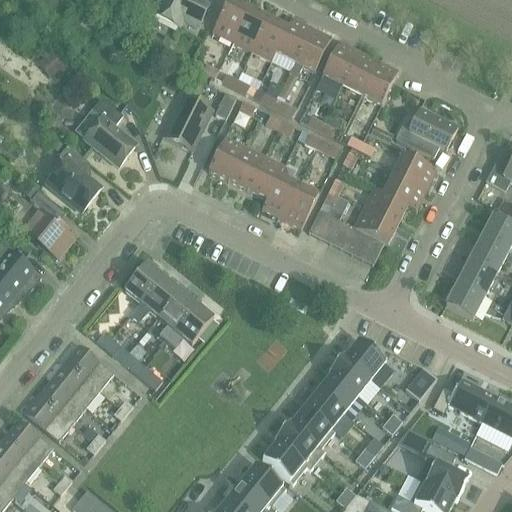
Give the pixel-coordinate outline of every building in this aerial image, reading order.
[(183,21),(198,28),(209,5),(199,0),(160,0),(153,15),(180,28),(183,21)] [(212,35),(232,45),(249,12),(229,2),(212,35)] [(249,12),(232,45),(252,55),(268,22),(249,12)] [(268,22),(252,55),(272,65),(276,56),(275,55),(287,32),(268,22)] [(275,55),(276,56),(295,65),(312,32),(292,22),(287,32),(275,55)] [(312,32),(295,65),(288,76),(295,80),(297,81),(302,69),(315,75),(332,42),(312,32)] [(323,79),(343,89),(359,56),(339,46),(323,79)] [(54,51),(43,61),(55,75),(67,65),(54,51)] [(359,56),(343,89),(362,99),(378,66),(359,56)] [(378,66),(362,99),(382,109),(393,86),(398,76),(378,66)] [(214,81),(218,73),(206,67),(202,75),(211,79),(214,81)] [(281,90),(276,102),(283,105),(295,80),(288,76),(281,90)] [(222,85),(234,91),(238,83),(226,77),(222,85)] [(238,83),(234,91),(245,97),(250,89),(238,83)] [(250,100),(260,104),(272,110),(276,102),(264,96),(257,92),(255,91),(250,100)] [(225,96),(214,117),(225,122),(236,101),(225,95),(225,96)] [(212,113),(194,104),(183,99),(163,139),(191,154),(212,113)] [(114,111),(101,100),(91,112),(101,120),(84,141),(98,153),(118,169),(136,147),(114,129),(122,118),(114,111)] [(272,110),(283,116),(292,120),(296,112),(283,105),(276,102),(272,110)] [(251,119),(256,111),(243,104),(239,113),(251,119)] [(458,131),(424,114),(420,112),(409,133),(408,134),(401,130),(395,143),(421,156),(433,162),(439,151),(446,154),(458,131)] [(267,126),(278,132),(282,124),(271,118),(267,126)] [(307,128),(319,133),(323,125),(311,120),(307,128)] [(282,124),(278,132),(290,138),(294,130),(282,124)] [(323,125),(319,133),(331,139),(335,131),(323,125)] [(373,130),(369,138),(388,148),(392,140),(373,130)] [(305,146),(317,152),(321,144),(309,137),(305,146)] [(208,173),(227,183),(244,150),(225,139),(208,173)] [(352,150),(358,153),(363,145),(351,139),(347,147),(352,150)] [(317,152),(329,158),(336,162),(341,154),(321,144),(317,152)] [(363,145),(358,153),(370,159),(374,151),(363,145)] [(73,207),(82,214),(101,190),(81,174),(89,165),(67,147),(59,158),(64,162),(46,185),(73,207)] [(244,150),(227,183),(247,193),(264,159),(244,150)] [(511,160),(501,155),(485,185),(504,195),(509,185),(511,186),(511,160)] [(351,172),(357,160),(350,156),(343,168),(351,172)] [(403,157),(393,177),(426,194),(436,174),(417,164),(403,157)] [(247,193),(265,202),(266,203),(278,179),(279,179),(284,170),(264,159),(247,193)] [(383,197),(407,209),(415,213),(426,194),(393,177),(383,197)] [(266,203),(265,202),(260,211),(280,222),(297,189),(279,179),(278,179),(266,203)] [(336,183),(330,194),(338,198),(344,187),(336,183)] [(30,187),(22,197),(29,203),(37,193),(30,187)] [(297,189),(280,222),(300,232),(317,199),(297,189)] [(373,192),(363,212),(397,229),(407,209),(383,197),(373,192)] [(74,238),(62,228),(57,225),(65,215),(37,193),(29,203),(40,211),(24,230),(25,231),(39,242),(36,246),(38,248),(56,262),(74,238)] [(320,215),(327,219),(332,210),(338,198),(330,194),(320,215)] [(497,214),(511,220),(511,217),(511,206),(503,202),(497,214)] [(363,212),(353,232),(361,236),(372,241),(383,247),(387,248),(397,229),(363,212)] [(319,214),(307,236),(318,241),(329,220),(327,219),(320,215),(319,214)] [(329,220),(318,241),(329,247),(340,225),(329,220)] [(511,230),(492,220),(480,242),(507,257),(511,247),(511,230)] [(340,225),(329,247),(339,252),(351,231),(340,225)] [(351,231),(339,252),(350,258),(361,236),(353,232),(351,231)] [(361,236),(350,258),(361,263),(372,241),(361,236)] [(372,241),(361,263),(372,269),(383,247),(372,241)] [(480,242),(468,264),(496,278),(507,257),(480,242)] [(40,281),(40,280),(22,265),(0,247),(0,248),(1,250),(0,251),(0,318),(7,310),(10,312),(10,311),(9,310),(16,302),(19,305),(20,304),(19,303),(28,291),(29,291),(38,280),(40,281)] [(468,264),(457,286),(484,300),(496,278),(468,264)] [(123,293),(140,307),(163,280),(146,266),(125,290),(123,293)] [(163,280),(140,307),(141,307),(130,320),(139,326),(149,314),(157,321),(179,294),(163,280)] [(472,323),(484,300),(457,286),(445,308),(472,323)] [(179,294),(157,321),(167,329),(158,338),(166,344),(196,308),(179,294)] [(511,327),(511,325),(511,303),(510,302),(506,311),(501,322),(511,327)] [(196,308),(166,344),(174,350),(182,341),(191,349),(213,322),(196,308)] [(97,344),(96,345),(103,351),(110,342),(104,337),(97,344)] [(103,351),(120,364),(127,356),(110,342),(103,351)] [(342,360),(342,361),(371,384),(385,367),(381,364),(384,361),(375,354),(373,357),(358,345),(344,362),(342,360)] [(64,366),(99,394),(113,377),(78,348),(64,366)] [(120,364),(129,371),(137,378),(144,370),(136,362),(127,356),(120,364)] [(342,361),(328,378),(357,402),(371,384),(342,361)] [(50,382),(85,411),(99,394),(64,366),(50,382)] [(161,384),(144,370),(137,378),(154,393),(161,384)] [(423,372),(405,394),(419,405),(436,384),(437,383),(423,372)] [(329,380),(316,397),(343,419),(357,402),(328,378),(327,379),(329,380)] [(37,399),(72,428),(85,411),(50,382),(37,399)] [(442,391),(431,412),(443,418),(447,409),(448,410),(448,409),(481,426),(494,401),(461,384),(461,383),(460,383),(453,396),(442,391)] [(316,397),(303,413),(333,438),(334,437),(330,434),(343,419),(316,397)] [(58,445),(72,428),(37,399),(23,416),(58,445)] [(511,409),(494,401),(481,426),(511,442),(511,409)] [(120,423),(132,409),(124,403),(119,410),(113,417),(120,423)] [(288,428),(287,429),(323,458),(324,457),(320,454),(333,438),(303,413),(290,429),(288,428)] [(392,419),(387,425),(396,433),(401,426),(392,419)] [(4,440),(39,468),(53,451),(18,423),(4,440)] [(387,425),(382,432),(391,439),(396,433),(387,425)] [(287,429),(274,445),(310,474),(323,458),(287,429)] [(431,443),(447,451),(453,438),(438,430),(431,443)] [(92,443),(86,450),(93,456),(104,443),(97,437),(92,443)] [(0,444),(0,464),(25,485),(39,468),(4,440),(0,444)] [(275,447),(262,464),(290,487),(292,489),(293,488),(306,472),(310,475),(310,474),(274,445),(273,446),(275,447)] [(429,449),(424,459),(427,461),(449,472),(454,462),(429,449)] [(470,450),(464,461),(482,470),(487,459),(470,450)] [(365,452),(360,459),(369,466),(374,460),(365,452)] [(360,459),(354,465),(364,473),(369,466),(360,459)] [(427,461),(415,483),(456,504),(458,502),(467,483),(448,473),(449,472),(427,461)] [(0,492),(12,502),(25,485),(0,464),(0,492)] [(254,469),(240,487),(271,511),(272,511),(271,511),(285,494),(254,469)] [(60,498),(72,484),(65,478),(59,485),(53,492),(60,498)] [(419,486),(409,506),(419,511),(449,511),(452,507),(454,504),(456,505),(456,504),(415,483),(415,484),(419,486)] [(271,511),(240,487),(227,503),(237,511),(271,511)] [(0,511),(3,511),(12,502),(0,492),(0,511)] [(72,511),(73,511),(86,511),(96,500),(87,492),(84,496),(72,511)] [(347,493),(341,499),(350,506),(355,500),(347,493)] [(341,499),(336,506),(343,511),(345,511),(350,506),(341,499)] [(96,500),(86,511),(101,511),(106,507),(96,500)] [(396,500),(390,511),(419,511),(409,506),(396,500)] [(363,502),(358,511),(367,511),(371,506),(363,502)] [(237,511),(227,503),(219,511),(237,511)]
